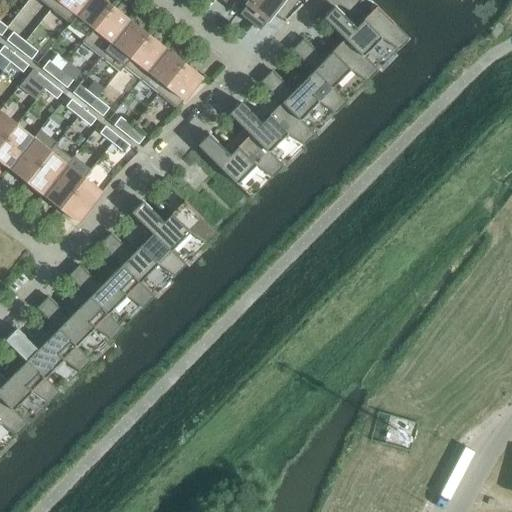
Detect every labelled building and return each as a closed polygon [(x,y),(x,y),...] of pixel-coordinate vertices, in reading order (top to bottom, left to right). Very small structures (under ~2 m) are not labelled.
[(57,0),(40,0),(51,9),(57,0)] [(86,0),(57,0),(51,9),(69,23),(86,0)] [(112,5),(105,0),(86,0),(69,23),(85,36),(81,42),(82,43),(112,5)] [(249,0),(238,14),(259,30),(272,13),(282,20),(298,1),(296,0),(249,0)] [(130,19),(112,5),(82,43),(100,57),(130,19)] [(323,18),(344,39),(344,38),(363,57),(363,56),(381,39),(398,50),(410,39),(376,6),(355,27),(334,7),(323,18)] [(147,33),(130,19),(100,57),(118,71),(147,33)] [(18,50),(25,42),(12,32),(6,40),(18,50)] [(165,48),(147,33),(118,71),(119,72),(124,66),(140,79),(165,48)] [(291,50),(312,71),(313,70),(331,88),(332,88),(349,70),(366,82),(378,70),(363,56),(363,57),(344,38),(344,39),(324,59),(302,39),(291,50)] [(30,60),(37,51),(25,42),(18,50),(30,60)] [(0,54),(10,63),(15,55),(3,46),(0,49),(0,54)] [(183,62),(165,48),(140,79),(158,93),(183,62)] [(22,72),(28,65),(15,55),(10,63),(22,72)] [(54,78),(61,70),(48,60),(41,69),(54,78)] [(183,62),(158,93),(177,108),(202,77),(183,62)] [(66,88),(73,80),(61,70),(54,78),(66,88)] [(313,70),(312,71),(292,91),(271,70),(260,82),(281,103),(281,102),(300,120),(318,102),(335,114),(346,102),(332,88),(331,88),(313,70)] [(44,89),(49,82),(37,72),(31,80),(44,89)] [(56,99),(62,92),(49,82),(44,89),(56,99)] [(89,107),(96,98),(84,88),(77,97),(89,107)] [(102,116),(109,108),(96,98),(89,107),(102,116)] [(78,116),(83,109),(71,99),(65,107),(78,116)] [(228,114),(249,135),(250,134),(268,152),(269,152),(286,134),(303,146),(315,134),(300,120),(281,102),(281,103),(261,123),(240,102),(228,114)] [(90,126),(96,119),(83,109),(78,116),(90,126)] [(0,144),(16,124),(0,110),(0,144)] [(125,135),(132,126),(120,117),(113,125),(125,135)] [(16,124),(0,144),(0,161),(8,169),(33,137),(16,124)] [(111,143),(117,136),(105,126),(99,133),(111,143)] [(138,145),(144,136),(132,126),(125,135),(138,145)] [(249,135),(229,155),(208,134),(197,146),(236,185),(255,166),(272,178),(283,166),(269,152),(268,152),(250,134),(249,135)] [(124,153),(129,146),(117,136),(111,143),(124,153)] [(25,182),(55,145),(53,144),(49,150),(33,137),(8,169),(25,182)] [(42,195),(72,158),(55,145),(25,182),(42,195)] [(68,165),(73,159),(72,158),(42,195),(59,209),(84,177),(68,165)] [(84,177),(59,209),(77,223),(102,191),(84,177)] [(184,200),(163,222),(142,201),(130,213),(151,233),(152,233),(171,251),(171,250),(188,233),(206,245),(217,233),(184,200)] [(152,233),(151,233),(131,254),(110,233),(99,244),(120,265),(121,265),(139,283),(140,282),(157,265),(174,277),(186,265),(171,250),(171,251),(152,233)] [(67,276),(88,297),(89,297),(107,315),(108,314),(125,297),(143,308),(154,297),(140,282),(139,283),(121,265),(120,265),(100,286),(79,265),(67,276)] [(76,347),(77,346),(94,328),(111,340),(123,329),(108,314),(107,315),(89,297),(88,297),(68,317),(47,297),(36,308),(57,329),(57,328),(76,347)] [(4,340),(25,361),(26,360),(44,378),(45,378),(62,360),(80,372),(91,361),(77,346),(76,347),(57,328),(57,329),(37,349),(16,328),(4,340)] [(26,360),(25,361),(5,381),(0,375),(0,397),(13,410),(14,410),(31,392),(48,404),(60,392),(45,378),(44,378),(26,360)] [(0,424),(17,436),(28,424),(14,410),(13,410),(0,397),(0,424)]
